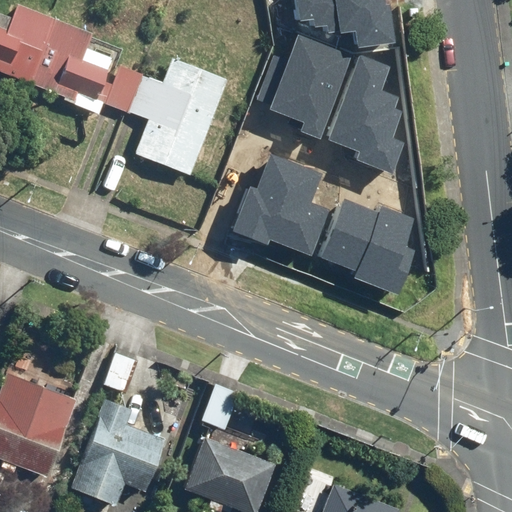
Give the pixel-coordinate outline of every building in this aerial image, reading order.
[(295,0),(298,23),(314,20),(314,26),(324,24),(326,34),(356,30),(358,48),(391,43),(384,0),(295,0)] [(87,32),(13,4),(9,16),(0,12),(0,72),(60,95),(59,99),(96,113),(100,103),(125,112),(139,73),(119,65),(115,77),(102,72),(108,57),(82,47),(87,32)] [(273,58),(256,101),(305,120),(301,131),(321,139),(353,57),(298,35),(287,64),(273,58)] [(361,55),(329,139),(358,150),(355,158),(392,171),(403,144),(390,139),(401,110),(395,108),(398,98),(382,92),(392,66),(361,55)] [(186,174),(222,78),(169,57),(159,82),(141,75),(127,112),(144,118),(131,153),(186,174)] [(247,185),(228,232),(269,248),(274,236),(313,251),(329,211),(308,203),(320,173),(272,154),(258,189),(247,185)] [(343,200),(321,257),(360,272),(358,278),(396,293),(413,250),(406,247),(416,220),(382,206),(379,215),(343,200)] [(132,359),(112,351),(99,383),(119,391),(132,359)] [(71,398),(3,372),(0,380),(0,457),(42,474),(71,398)] [(234,392),(212,383),(198,417),(220,426),(234,392)] [(126,408),(100,398),(66,486),(112,504),(120,482),(139,490),(160,437),(121,422),(126,408)] [(250,511),(270,462),(200,435),(179,487),(242,511),(250,511)] [(395,511),(396,510),(328,482),(315,511),(395,511)]
